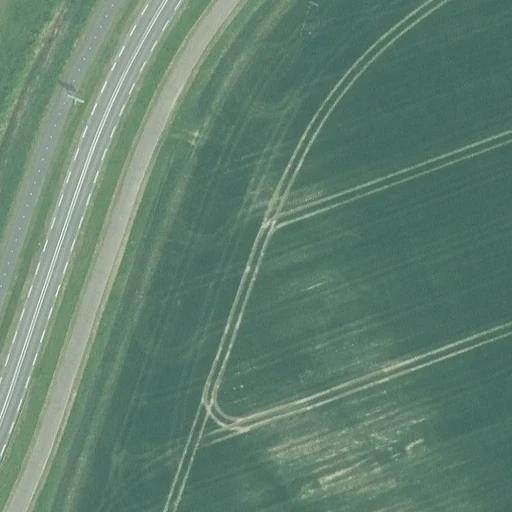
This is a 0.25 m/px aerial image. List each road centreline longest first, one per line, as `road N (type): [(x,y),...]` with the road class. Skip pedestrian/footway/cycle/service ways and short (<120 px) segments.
road 1 (unclassified): [(17,511),(143,154),(172,87),(230,0)]
road 2 (secondary): [(0,420),(101,134),(167,0)]
